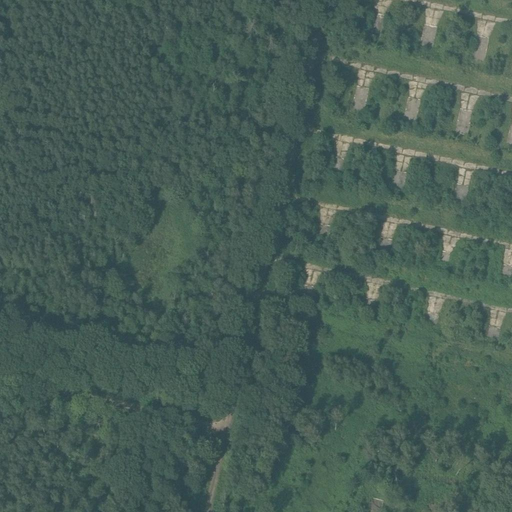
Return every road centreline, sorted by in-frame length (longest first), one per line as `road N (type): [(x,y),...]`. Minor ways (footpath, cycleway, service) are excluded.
road 1 (track): [(327,0),(225,432)]
road 2 (unknown): [(270,255),(511,309)]
road 3 (unknown): [(285,198),(511,247)]
road 4 (track): [(0,380),(225,432)]
road 5 (unknown): [(297,126),(511,173)]
road 6 (unknown): [(314,58),(511,99)]
